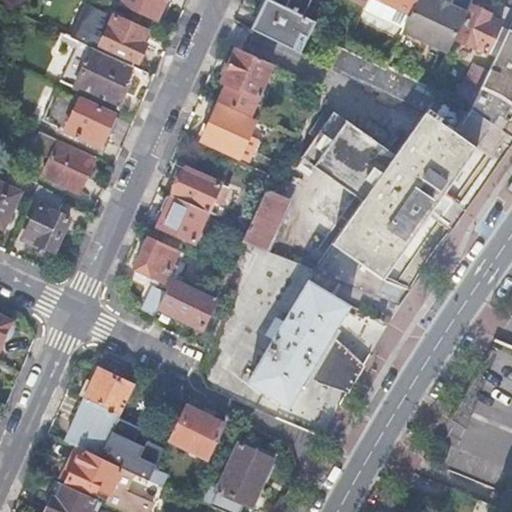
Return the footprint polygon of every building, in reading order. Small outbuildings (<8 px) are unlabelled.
[(124,0),(122,6),(158,23),(168,0),(124,0)] [(306,17),(287,8),(271,0),(267,0),(253,30),(302,54),(318,23),(306,17)] [(313,0),(290,0),(287,8),(306,17),(313,0)] [(362,0),(357,11),(381,22),(382,21),(391,25),(395,17),(403,21),(412,0),(362,0)] [(439,5),(429,0),(412,0),(403,21),(398,31),(442,53),(461,16),(448,9),(439,5)] [(448,9),(450,6),(441,1),(439,5),(448,9)] [(481,55),(496,25),(483,19),(485,17),(468,9),(452,41),(481,55)] [(147,46),(143,44),(148,33),(115,18),(102,47),(139,64),(147,46)] [(511,31),(510,30),(489,72),(483,86),(502,95),(511,102),(511,31)] [(132,68),(94,51),(78,43),(61,82),(119,109),(127,92),(123,90),(132,68)] [(454,132),(472,108),(431,88),(418,82),(386,66),(346,47),(342,45),(332,68),(425,112),(395,156),(377,181),(434,207),(476,147),(454,132)] [(272,70),(274,66),(239,50),(231,66),(227,64),(220,78),(225,80),(224,83),(229,85),(221,104),(249,116),(257,97),(259,98),(272,70)] [(483,86),(489,72),(475,66),(465,86),(479,93),(483,86)] [(479,93),(472,108),(496,119),(502,122),(511,109),(511,102),(502,95),(483,86),(479,93)] [(58,89),(43,121),(101,148),(108,133),(111,135),(118,120),(115,118),(116,115),(58,89)] [(204,142),(239,159),(256,123),(221,106),(204,142)] [(496,119),(472,108),(454,132),(476,147),(485,134),(496,119)] [(326,176),(363,202),(377,181),(395,156),(358,130),(333,113),(301,159),(326,176)] [(59,145),(61,142),(43,134),(34,153),(51,161),(44,177),(80,194),(95,161),(59,145)] [(173,196),(209,213),(221,186),(185,170),(173,196)] [(346,225),(404,251),(434,207),(377,181),(363,202),(346,225)] [(0,226),(6,229),(22,195),(0,183),(0,226)] [(266,253),(291,201),(268,191),(250,231),(244,242),(266,253)] [(196,244),(209,213),(173,196),(159,228),(196,244)] [(38,246),(39,245),(55,252),(71,220),(42,206),(25,240),(38,246)] [(373,295),(404,251),(346,225),(314,272),(316,273),(340,282),(373,295)] [(167,281),(182,252),(151,237),(137,267),(167,281)] [(227,273),(223,271),(218,284),(228,288),(232,275),(227,273)] [(340,282),(316,273),(249,383),(289,407),(303,386),(305,388),(340,331),(337,329),(350,307),(332,296),(333,294),(334,294),(340,285),(339,284),(340,282)] [(171,323),(175,315),(205,329),(219,300),(175,278),(168,293),(160,308),(156,316),(171,323)] [(160,308),(168,293),(158,288),(155,289),(146,308),(148,312),(156,316),(160,308)] [(0,351),(14,323),(0,315),(0,351)] [(94,401),(123,415),(136,387),(101,370),(95,383),(88,380),(81,395),(88,399),(94,401)] [(88,399),(74,430),(80,432),(94,401),(88,399)] [(102,459),(109,443),(123,415),(94,401),(80,432),(74,430),(68,443),(75,446),(82,450),(102,459)] [(187,406),(170,440),(209,459),(226,425),(187,406)] [(511,511),(511,430),(474,414),(451,470),(498,490),(492,504),(511,511)] [(122,469),(149,481),(164,449),(149,442),(141,458),(109,443),(102,459),(122,469)] [(209,506),(223,511),(224,511),(242,511),(246,505),(250,507),(260,487),(261,488),(275,459),(240,442),(209,506)] [(82,450),(75,446),(60,480),(67,483),(82,450)] [(102,459),(82,450),(67,483),(108,502),(107,504),(124,511),(127,511),(134,496),(115,487),(122,469),(102,459)] [(58,502),(66,485),(61,483),(54,500),(58,502)] [(92,511),(98,500),(66,485),(58,502),(54,500),(48,511),(92,511)] [(511,511),(492,504),(455,489),(445,511),(511,511)]
